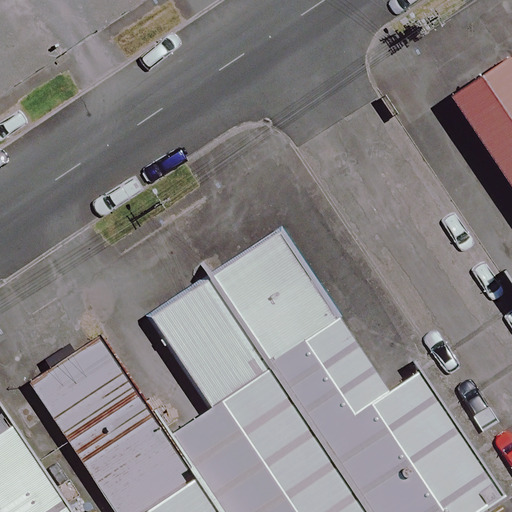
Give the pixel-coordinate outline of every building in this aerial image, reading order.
[(0,93),(59,54),(23,1),(0,16),(0,93)] [(511,94),(489,60),(378,132),(511,336),(511,94)] [(245,372),(339,511),(459,511),(478,500),(392,371),(369,386),(261,226),(182,279),(245,372)] [(77,345),(12,386),(92,511),(115,511),(164,481),(139,443),(77,345)] [(186,511),(339,511),(245,372),(139,443),(186,511)] [(0,511),(37,511),(0,456),(0,511)] [(184,511),(164,481),(118,511),(184,511)]
